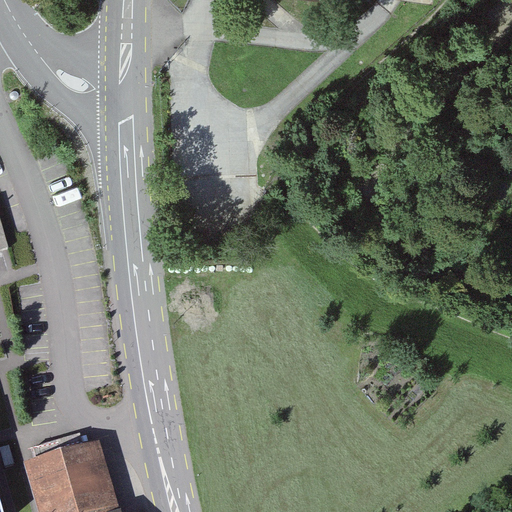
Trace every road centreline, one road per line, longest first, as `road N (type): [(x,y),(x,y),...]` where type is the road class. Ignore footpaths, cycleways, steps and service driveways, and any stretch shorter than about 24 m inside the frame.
road 1 (secondary): [(126,94),(139,320),(176,511)]
road 2 (tertiary): [(126,94),(99,93),(60,70),(5,0)]
